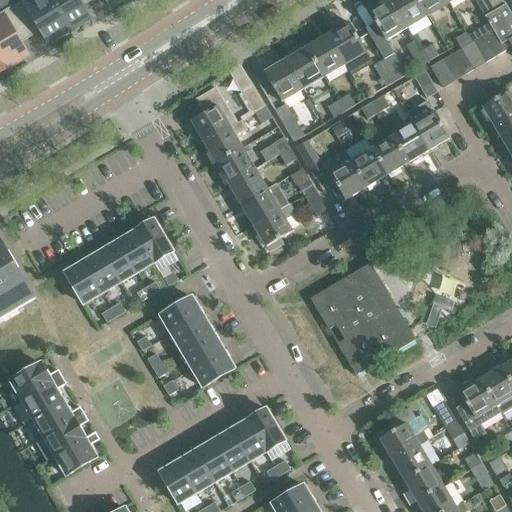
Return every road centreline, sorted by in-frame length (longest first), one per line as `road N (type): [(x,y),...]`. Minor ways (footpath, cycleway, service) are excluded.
road 1 (residential): [(249,297),(479,158)]
road 2 (residential): [(74,502),(294,374)]
road 3 (residential): [(331,437),(511,331)]
road 4 (residential): [(30,240),(167,163)]
road 5 (residential): [(249,297),(167,163)]
road 6 (tertiary): [(125,88),(245,0)]
road 7 (tertiary): [(0,167),(125,88)]
road 8 (tertiary): [(237,0),(114,70)]
road 9 (tertiary): [(114,70),(0,136)]
road 10 (residential): [(479,158),(451,110),(507,77)]
